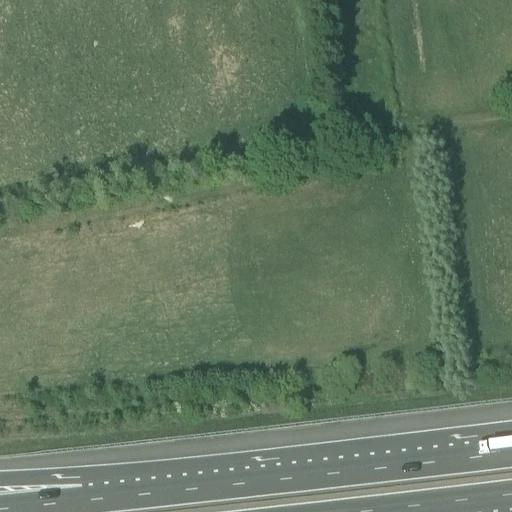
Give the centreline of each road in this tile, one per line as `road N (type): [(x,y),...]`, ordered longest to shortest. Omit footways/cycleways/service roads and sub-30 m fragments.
road 1 (track): [(511,117),(0,203)]
road 2 (motorway): [(511,454),(81,504)]
road 3 (motorway): [(364,511),(511,495)]
